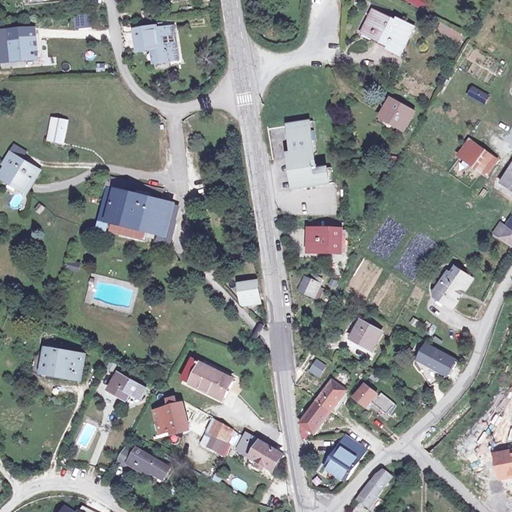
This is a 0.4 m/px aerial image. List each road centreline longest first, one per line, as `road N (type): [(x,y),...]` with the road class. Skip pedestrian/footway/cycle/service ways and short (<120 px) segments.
road 1 (secondary): [(304,511),(244,99)]
road 2 (residential): [(109,0),(121,71),(139,98),(174,109),(244,99)]
road 3 (residential): [(407,447),(468,375),(511,273)]
road 4 (residential): [(120,511),(64,487),(23,493),(0,511)]
